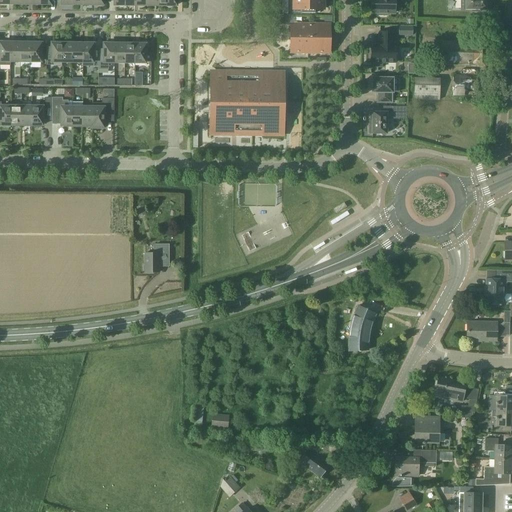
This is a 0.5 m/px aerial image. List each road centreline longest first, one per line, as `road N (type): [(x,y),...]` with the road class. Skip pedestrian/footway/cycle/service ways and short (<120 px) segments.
road 1 (tertiary): [(0,335),(187,311),(343,261)]
road 2 (tertiary): [(322,511),(372,440),(418,346)]
road 3 (residential): [(344,142),(306,168),(173,166)]
road 4 (residential): [(173,24),(0,22)]
road 5 (residential): [(173,166),(0,164)]
road 6 (residential): [(344,142),(347,0)]
road 7 (residential): [(173,166),(173,24)]
